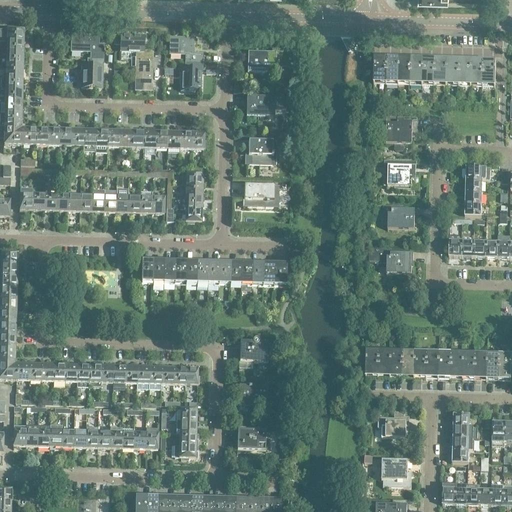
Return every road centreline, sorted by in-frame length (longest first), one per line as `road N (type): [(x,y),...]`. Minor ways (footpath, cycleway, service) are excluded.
road 1 (residential): [(213,478),(214,352),(33,343),(35,239)]
road 2 (residential): [(511,285),(433,278),(436,150),(511,152)]
road 3 (residential): [(222,111),(50,105),(48,13)]
road 4 (residential): [(220,244),(35,239)]
road 5 (residential): [(213,478),(33,473)]
road 6 (unclassified): [(368,19),(223,18)]
road 7 (unclassified): [(502,25),(368,19)]
road 8 (residential): [(220,244),(222,111)]
